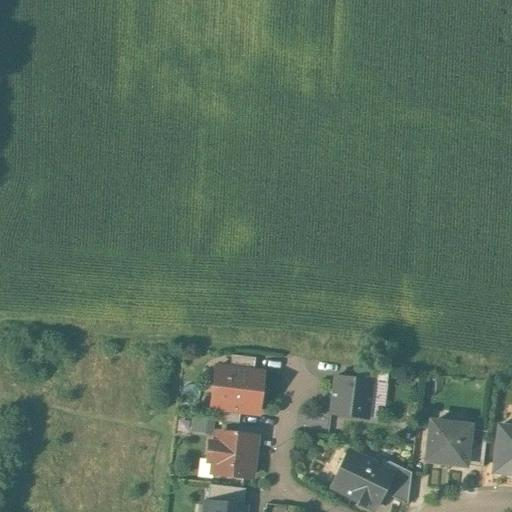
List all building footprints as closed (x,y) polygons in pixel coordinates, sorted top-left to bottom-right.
[(256,365),(232,362),(230,375),(254,378),(256,365)] [(388,370),(362,367),(361,380),(372,382),(371,383),(386,385),(388,370)] [(230,375),(222,374),(219,397),(218,397),(214,400),(212,411),(216,415),(217,416),(241,419),(253,420),(254,412),(260,404),(263,379),(254,378),(230,375)] [(361,380),(334,377),(329,415),(367,420),(371,383),(372,382),(361,380)] [(241,419),(217,416),(216,428),(239,431),(241,419)] [(468,428),(430,423),(426,461),(463,466),(468,428)] [(511,428),(498,427),(492,473),(507,474),(507,475),(511,476),(511,428)] [(486,432),(472,430),(468,466),(481,468),(486,432)] [(253,438),(218,434),(216,446),(209,445),(207,460),(214,461),(213,473),(248,478),(253,438)] [(380,468),(348,452),(335,478),(342,482),(338,491),(351,498),(350,500),(364,506),(364,504),(374,509),(382,493),(391,473),(380,468)] [(410,473),(384,460),(380,468),(391,473),(382,493),(406,505),(410,473)] [(244,490),(208,485),(206,506),(211,506),(211,504),(242,507),(244,490)]
